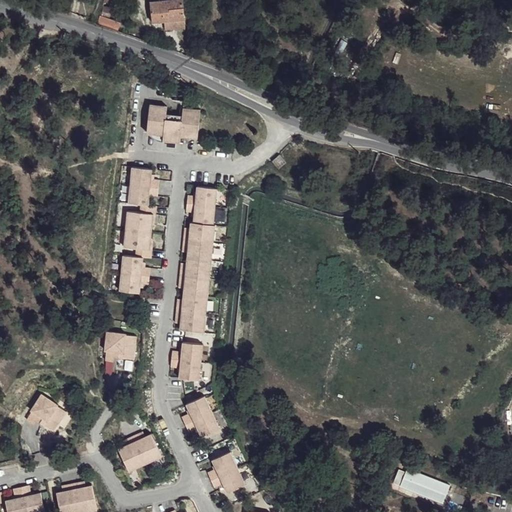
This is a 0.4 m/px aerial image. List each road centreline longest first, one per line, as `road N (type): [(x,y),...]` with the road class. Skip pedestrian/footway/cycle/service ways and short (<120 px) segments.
road 1 (residential): [(286,122),(274,145),(237,167),(184,161),(167,395),(198,487)]
road 2 (residential): [(198,487),(127,509),(103,465),(0,485)]
road 3 (tertiary): [(0,5),(178,63)]
road 4 (tertiary): [(375,140),(511,181)]
road 5 (tertiary): [(178,63),(286,122)]
